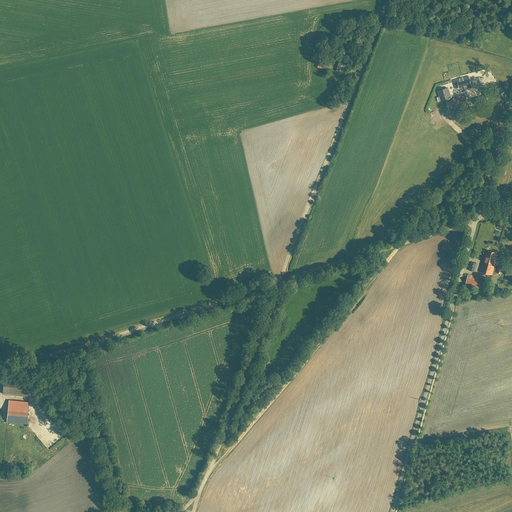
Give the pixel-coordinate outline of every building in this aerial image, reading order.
[(321,60),(318,68),(329,71),(331,64),(321,60)] [(339,62),(336,72),(341,74),(344,64),(339,62)] [(458,84),(461,90),(472,86),(470,80),(458,84)] [(447,89),(438,92),(442,102),(451,99),(447,89)] [(447,103),(450,112),(470,106),(468,98),(464,99),(462,94),(456,96),(458,100),(447,103)] [(485,249),(480,272),(495,275),(500,252),(485,249)] [(469,278),(468,287),(481,290),(483,281),(469,278)] [(6,379),(4,393),(29,396),(31,381),(6,379)] [(54,397),(50,405),(69,415),(73,407),(54,397)] [(10,404),(8,422),(28,424),(30,406),(10,404)]
